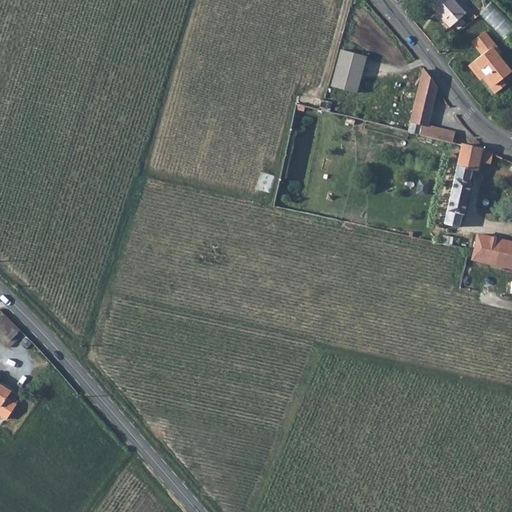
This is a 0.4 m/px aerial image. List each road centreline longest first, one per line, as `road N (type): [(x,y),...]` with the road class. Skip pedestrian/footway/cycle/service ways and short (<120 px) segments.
road 1 (secondary): [(0,291),(197,511)]
road 2 (tertiary): [(511,145),(478,121),(380,0)]
